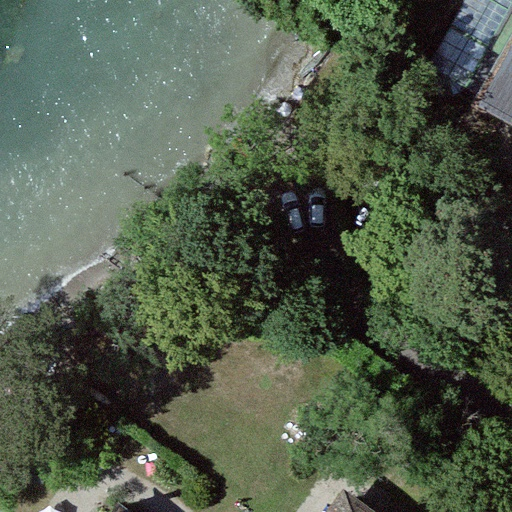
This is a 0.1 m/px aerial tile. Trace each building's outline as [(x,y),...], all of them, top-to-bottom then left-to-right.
[(471,88),(511,11),(511,0),(469,0),(433,68),(431,81),(437,91),(448,95),(460,93),(471,88)] [(511,111),(511,11),(471,88),(511,111)] [(410,163),(382,146),(362,182),(390,198),(410,163)] [(421,263),(398,247),(380,271),(404,289),(421,263)] [(362,511),(348,501),(339,511),(362,511)]
